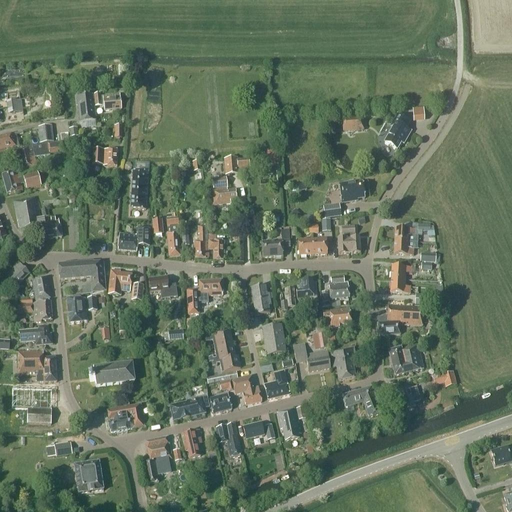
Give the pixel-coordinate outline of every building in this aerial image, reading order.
[(100,97),(100,95),(94,96),(95,108),(103,107),(104,112),(121,110),(120,95),(100,97)] [(96,122),(93,96),(77,98),(80,123),(96,122)] [(23,112),(21,100),(6,102),(8,114),(23,112)] [(429,108),(416,109),(417,120),(429,119),(429,108)] [(397,150),(400,144),(403,145),(410,133),(405,130),(409,122),(397,115),(390,127),(393,128),(384,143),(397,150)] [(363,132),(363,118),(342,119),(343,133),(363,132)] [(53,143),(51,126),(38,128),(40,144),(53,143)] [(78,137),(77,128),(69,130),(70,138),(78,137)] [(16,134),(12,135),(0,137),(0,151),(19,146),(16,134)] [(48,144),(32,147),(35,158),(49,156),(49,155),(64,153),(63,142),(48,144)] [(37,167),(35,158),(32,147),(28,148),(18,150),(23,170),(34,168),(37,167)] [(117,151),(92,150),(92,166),(102,166),(102,167),(117,167),(117,151)] [(269,153),(270,163),(281,163),(280,152),(269,153)] [(250,170),(249,159),(237,160),(223,160),(224,176),(238,175),(237,170),(250,170)] [(201,172),(200,162),(192,163),(193,173),(201,172)] [(19,179),(17,172),(1,176),(7,196),(23,192),(21,185),(24,184),(26,190),(41,187),(37,173),(22,177),(22,178),(19,179)] [(148,174),(133,173),(130,210),(146,211),(148,174)] [(227,189),(226,179),(212,180),(213,190),(211,191),(212,207),(231,205),(230,201),(237,201),(236,191),(227,192),(227,189)] [(355,184),(355,183),(339,186),(341,204),(358,202),(357,200),(365,199),(362,183),(355,184)] [(84,193),(74,193),(74,196),(69,196),(69,204),(74,204),(74,203),(84,203),(84,193)] [(41,221),(36,198),(13,202),(19,229),(20,230),(21,233),(39,230),(41,242),(61,238),(60,227),(59,227),(58,220),(55,220),(55,218),(51,218),(51,223),(45,224),(44,220),(41,221)] [(341,217),(339,205),(323,207),(324,220),(341,217)] [(301,216),(295,210),(289,216),(295,222),(301,216)] [(279,215),(272,215),(258,217),(259,226),(273,224),(280,223),(279,215)] [(177,233),(179,233),(178,218),(166,219),(167,228),(169,228),(170,234),(167,234),(169,257),(180,256),(177,233)] [(163,235),(162,220),(151,221),(153,235),(163,235)] [(330,233),(329,220),(321,221),(322,233),(330,233)] [(348,228),(349,255),(360,254),(360,239),(353,240),(353,236),(355,236),(354,227),(348,228)] [(207,239),(208,239),(208,236),(208,228),(198,228),(198,236),(200,236),(200,243),(194,243),(194,260),(208,259),(208,252),(208,242),(207,239)] [(349,255),(348,228),(341,228),(342,236),(343,236),(344,240),(337,240),(338,255),(349,255)] [(395,229),(394,242),(409,243),(409,237),(414,238),(415,230),(395,229)] [(136,230),(136,236),(119,235),(117,252),(136,253),(137,247),(149,248),(150,230),(136,230)] [(282,249),(288,249),(289,248),(289,231),(281,232),(281,242),(262,243),(263,259),(282,258),(282,249)] [(189,247),(188,234),(181,235),(182,247),(189,247)] [(215,236),(208,236),(208,239),(207,239),(208,242),(208,252),(212,252),(212,261),(224,261),(224,242),(215,242),(215,236)] [(326,240),(312,241),(313,257),(327,256),(326,240)] [(313,257),(312,241),(298,241),(299,258),(313,257)] [(409,249),(409,243),(394,242),(393,256),(413,257),(414,250),(409,249)] [(30,275),(18,263),(4,277),(15,289),(30,275)] [(94,265),(94,263),(58,266),(59,282),(90,279),(91,287),(82,288),(83,296),(92,295),(92,293),(105,292),(103,264),(94,265)] [(390,281),(405,282),(406,276),(411,276),(411,269),(391,267),(390,281)] [(120,272),(111,272),(108,296),(120,297),(121,291),(130,292),(131,276),(120,274),(120,272)] [(344,283),(344,277),(330,279),(331,282),(328,283),(330,301),(349,299),(348,283),(344,283)] [(168,287),(167,278),(148,280),(150,294),(160,292),(161,300),(167,300),(177,298),(176,286),(168,287)] [(49,299),(46,279),(33,282),(36,301),(49,299)] [(312,284),(312,280),(303,281),(303,282),(299,283),(300,291),(296,292),(297,300),(308,299),(308,304),(317,303),(316,284),(312,284)] [(223,297),(222,281),(198,282),(199,291),(197,291),(187,291),(188,315),(198,315),(197,305),(208,304),(207,297),(223,297)] [(405,287),(405,282),(390,281),(390,294),(410,295),(410,288),(405,287)] [(143,287),(133,286),(131,301),(142,302),(143,287)] [(251,289),(253,303),(270,300),(269,294),(267,295),(265,287),(251,289)] [(288,311),(287,307),(295,306),(293,288),(284,289),(285,302),(280,303),(281,308),(283,308),(283,312),(288,311)] [(428,296),(415,295),(415,306),(427,306),(428,296)] [(80,300),(80,299),(66,300),(69,325),(82,324),(82,323),(87,322),(85,300),(80,300)] [(97,311),(96,299),(87,300),(88,312),(97,311)] [(271,306),(270,300),(253,303),(255,317),(270,315),(268,307),(271,306)] [(52,321),(51,302),(39,303),(32,306),(16,307),(17,315),(33,314),(34,324),(41,324),(41,322),(52,321)] [(423,308),(388,306),(387,318),(378,319),(378,325),(379,338),(400,336),(399,326),(422,327),(423,308)] [(283,318),(282,309),(272,311),(273,320),(283,318)] [(350,324),(349,309),(323,312),(323,317),(329,317),(331,329),(339,328),(339,325),(350,324)] [(264,343),(283,340),(281,327),(262,329),(264,343)] [(48,336),(47,328),(39,329),(39,330),(19,332),(20,343),(36,342),(36,347),(51,345),(50,336),(48,336)] [(330,349),(326,329),(315,330),(316,336),(312,337),(314,352),(330,349)] [(169,342),(183,341),(183,331),(168,332),(169,342)] [(130,340),(130,332),(119,333),(120,341),(130,340)] [(214,349),(233,345),(230,333),(204,338),(205,343),(212,342),(214,349)] [(9,342),(0,340),(0,351),(9,352),(9,342)] [(283,340),(264,343),(266,356),(285,354),(283,340)] [(306,356),(304,344),(293,346),(296,364),(307,363),(309,373),(330,370),(327,353),(306,356)] [(235,357),(233,345),(214,349),(216,359),(213,359),(213,357),(208,358),(209,363),(212,363),(235,358),(235,357)] [(423,370),(417,346),(401,350),(401,349),(388,352),(394,377),(423,370)] [(356,365),(353,349),(330,353),(333,373),(337,372),(338,381),(355,378),(353,366),(356,365)] [(43,359),(43,353),(18,353),(18,376),(19,376),(19,377),(38,376),(36,378),(37,384),(44,384),(57,383),(55,358),(43,359)] [(237,357),(235,357),(235,358),(212,363),(212,368),(217,367),(217,365),(219,364),(221,374),(240,370),(237,357)] [(135,383),(132,365),(120,366),(110,367),(93,370),(93,376),(88,377),(89,383),(94,382),(95,389),(112,386),(125,385),(135,383)] [(290,396),(284,372),(274,375),(276,383),(264,386),(268,401),(290,396)] [(237,380),(236,373),(206,379),(207,385),(237,380)] [(457,387),(454,373),(433,378),(435,388),(445,385),(446,389),(457,387)] [(232,381),(235,393),(235,396),(242,394),(246,407),(262,403),(258,388),(255,389),(252,377),(232,381)] [(229,394),(235,393),(232,381),(220,384),(222,393),(226,392),(227,392),(228,394),(229,393),(229,394)] [(411,385),(410,385),(395,390),(401,407),(404,406),(405,411),(415,408),(414,404),(421,402),(416,388),(413,389),(412,385),(411,385)] [(381,414),(371,388),(342,397),(345,409),(363,404),(368,418),(381,414)] [(28,411),(51,411),(52,390),(12,389),(12,410),(28,411)] [(231,411),(228,395),(209,400),(213,415),(231,411)] [(209,409),(207,397),(186,401),(186,403),(169,407),(173,422),(205,415),(204,410),(209,409)] [(141,409),(142,408),(142,406),(140,406),(107,412),(109,423),(111,434),(133,430),(141,428),(144,428),(144,427),(146,427),(144,418),(144,416),(143,416),(141,409)] [(301,435),(296,410),(277,414),(281,431),(282,431),(285,442),(298,439),(298,436),(301,435)] [(51,426),(51,411),(28,411),(27,426),(51,426)] [(264,437),(261,424),(243,428),(246,441),(264,437)] [(241,457),(234,425),(216,429),(219,444),(227,443),(230,459),(241,457)] [(275,439),(271,426),(264,428),(267,441),(275,439)] [(202,444),(199,431),(181,435),(185,452),(187,451),(189,460),(201,457),(198,445),(202,444)] [(172,460),(167,438),(145,443),(149,463),(142,465),(146,485),(159,483),(157,474),(164,472),(163,464),(168,463),(167,461),(172,460)] [(56,458),(72,456),(70,444),(54,446),(56,458)] [(216,457),(214,447),(207,449),(209,459),(216,457)] [(511,451),(508,452),(507,448),(490,453),(495,468),(510,463),(511,466),(511,465),(511,451)] [(181,461),(179,450),(173,452),(175,462),(181,461)] [(103,492),(99,463),(74,467),(78,496),(103,492)] [(511,511),(511,493),(503,496),(507,511),(511,511)]
